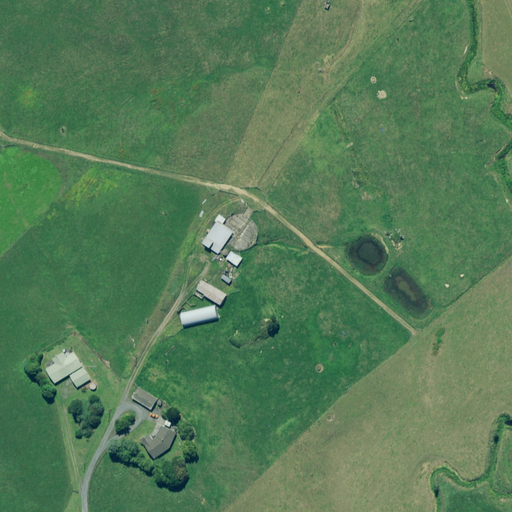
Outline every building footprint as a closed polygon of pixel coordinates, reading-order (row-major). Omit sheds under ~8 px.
[(227,220),(221,216),(217,221),(218,222),(204,243),(220,254),(234,233),(223,225),(227,220)] [(243,259),(232,252),(228,259),(239,266),(243,259)] [(228,296),(204,281),(198,290),(222,305),(228,296)] [(219,319),(216,307),(182,314),(185,326),(219,319)] [(62,353),(51,360),(54,365),(47,369),(54,382),(81,366),(73,353),(65,358),(62,353)] [(81,367),(69,374),(75,385),(88,377),(81,367)] [(157,398),(138,388),(132,399),(151,409),(157,398)] [(148,435),(141,440),(154,459),(169,448),(176,433),(161,426),(156,437),(151,440),(148,435)]
